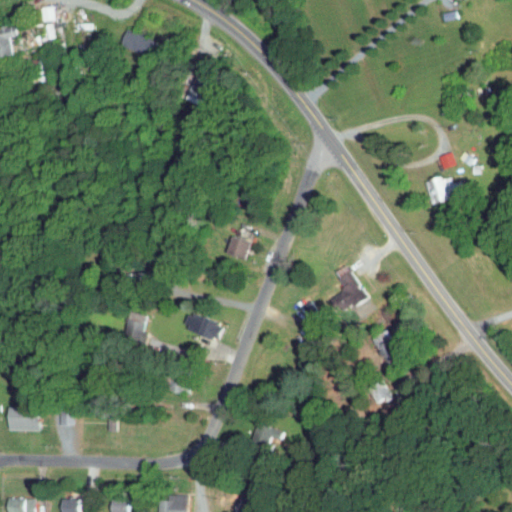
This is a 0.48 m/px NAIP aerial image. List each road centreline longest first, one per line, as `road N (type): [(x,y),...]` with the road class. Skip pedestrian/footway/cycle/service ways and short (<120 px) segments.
road 1 (residential): [(0,461),(189,459),(214,430),(326,144)]
road 2 (primary): [(511,394),(437,306),(279,78),(241,37),(188,0)]
